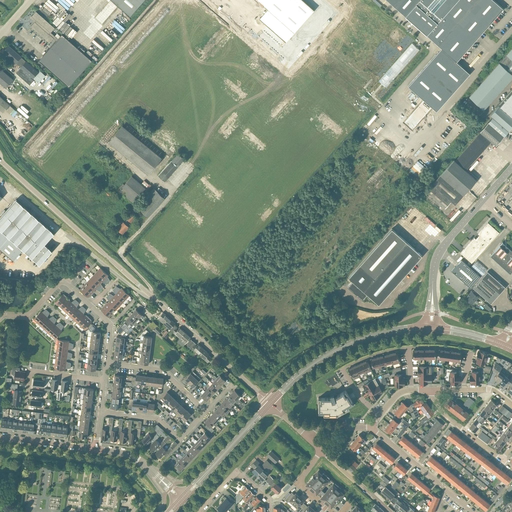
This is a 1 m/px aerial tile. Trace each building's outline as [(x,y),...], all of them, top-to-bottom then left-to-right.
[(143,0),(112,0),(130,15),(143,0)] [(303,0),(256,0),(258,2),(258,1),(267,9),(259,18),(286,42),(314,10),(303,0)] [(386,0),(441,48),(408,86),(436,111),(470,74),(456,62),(503,9),(493,0),(386,0)] [(58,39),(51,32),(55,28),(36,11),(30,18),(34,22),(30,26),(49,43),(53,38),(56,41),(39,60),(69,87),(92,61),(62,34),(58,39)] [(26,61),(21,57),(9,46),(3,52),(16,63),(20,67),(20,68),(16,73),(30,85),(34,80),(30,78),(31,77),(33,78),(39,83),(45,76),(39,70),(38,72),(26,61)] [(484,110),(511,78),(511,48),(506,55),(469,97),(484,110)] [(0,69),(0,82),(6,88),(13,80),(1,69),(0,69)] [(511,90),(500,105),(511,115),(511,90)] [(0,109),(4,112),(5,110),(10,105),(6,102),(3,100),(3,99),(0,96),(0,109)] [(496,145),(509,131),(511,127),(511,117),(498,106),(490,115),(493,117),(480,132),(496,145)] [(458,157),(469,166),(478,156),(480,154),(483,151),(490,142),(480,133),(458,157)] [(466,170),(469,166),(458,157),(455,160),(454,159),(440,175),(463,195),(476,180),(466,170)] [(455,205),(463,195),(440,175),(431,185),(432,186),(450,202),(451,201),(455,205)] [(450,202),(432,186),(427,192),(445,209),(451,203),(450,202)] [(0,216),(0,248),(12,260),(15,257),(22,249),(38,263),(50,250),(43,243),(52,233),(15,199),(0,216)] [(489,244),(499,233),(488,223),(478,234),(481,236),(477,240),(474,238),(460,253),(471,263),(485,248),(489,244)] [(352,281),(347,286),(347,287),(362,300),(363,300),(367,294),(379,304),(422,255),(407,242),(406,242),(392,229),(360,265),(359,265),(348,277),(351,280),(352,281)] [(511,250),(502,242),(490,255),(510,273),(511,271),(511,250)] [(470,288),(480,276),(461,259),(451,271),(470,288)] [(97,271),(108,282),(110,281),(107,276),(108,275),(100,268),(97,271)] [(107,284),(108,282),(97,271),(93,275),(101,282),(102,282),(107,284)] [(491,304),(505,287),(487,271),(473,288),(475,290),(473,292),(476,295),(478,292),(491,304)] [(101,283),(101,282),(93,275),(90,278),(102,289),(103,288),(101,283)] [(100,291),(102,289),(90,278),(87,282),(95,289),(96,289),(100,291)] [(94,290),(95,289),(87,282),(83,286),(92,294),(95,291),(94,290)] [(90,297),(92,294),(83,286),(80,290),(88,297),(89,296),(90,297)] [(114,288),(126,299),(129,295),(122,288),(121,289),(116,286),(114,288)] [(123,302),(126,299),(114,288),(113,290),(116,294),(115,295),(123,302)] [(466,297),(465,298),(472,304),(478,297),(476,295),(473,292),(471,291),(466,297)] [(123,302),(115,295),(114,296),(110,293),(108,295),(119,306),(123,302)] [(59,306),(67,297),(65,295),(64,295),(63,294),(55,302),(59,306)] [(116,309),(119,306),(108,295),(106,297),(109,301),(108,302),(116,309)] [(63,309),(70,301),(69,301),(70,300),(67,297),(59,306),(63,309)] [(66,313),(77,301),(75,299),(71,302),(70,301),(63,309),(66,313)] [(70,316),(77,308),(76,307),(79,303),(77,301),(66,313),(70,316)] [(113,313),(116,309),(108,302),(107,303),(106,302),(104,305),(113,313)] [(109,317),(113,313),(104,305),(101,308),(102,309),(101,310),(109,317)] [(73,319),(84,308),(82,306),(78,309),(77,308),(70,316),(73,319)] [(77,323),(84,315),(83,314),(86,309),(84,308),(73,319),(77,323)] [(37,322),(48,311),(46,309),(42,312),(41,311),(33,319),(37,322)] [(136,309),(132,313),(138,319),(141,316),(143,318),(144,317),(136,309)] [(40,326),(48,318),(47,317),(50,313),(48,311),(37,322),(40,326)] [(164,321),(168,317),(163,312),(159,316),(159,317),(158,318),(162,322),(164,321)] [(128,317),(136,325),(138,324),(135,322),(138,319),(132,313),(128,317)] [(80,326),(89,317),(86,315),(85,315),(84,315),(77,323),(80,326)] [(44,329),(55,317),(53,316),(49,319),(48,318),(40,326),(44,329)] [(47,332),(55,324),(54,324),(57,319),(55,317),(44,329),(47,332)] [(89,317),(80,326),(84,330),(92,322),(91,321),(91,320),(89,317)] [(125,321),(130,327),(133,324),(135,326),(136,325),(128,317),(125,321)] [(168,317),(164,321),(163,323),(170,328),(171,327),(174,324),(175,323),(168,317)] [(121,325),(127,331),(129,333),(130,332),(128,329),(130,327),(125,321),(121,325)] [(151,323),(148,325),(149,326),(153,330),(153,329),(156,326),(157,325),(153,321),(151,323)] [(51,336),(62,324),(60,322),(56,325),(55,324),(47,332),(51,336)] [(62,324),(51,336),(55,339),(62,331),(61,330),(64,326),(62,324)] [(91,336),(100,338),(101,332),(98,332),(98,331),(95,330),(95,326),(93,324),(88,329),(91,331),(91,336)] [(121,325),(117,329),(119,331),(123,335),(125,337),(128,334),(129,333),(127,331),(121,325)] [(175,325),(171,330),(173,332),(174,333),(180,338),(181,336),(181,337),(179,339),(182,341),(185,344),(187,342),(188,343),(186,344),(189,346),(192,349),(195,352),(197,350),(200,353),(200,354),(203,356),(202,357),(204,359),(207,362),(208,361),(211,358),(211,357),(208,355),(209,354),(204,349),(198,344),(196,346),(195,345),(196,344),(193,341),(191,339),(191,340),(189,338),(190,337),(185,332),(179,327),(177,330),(175,329),(177,327),(175,325)] [(479,352),(478,351),(475,359),(477,359),(476,362),(484,365),(485,362),(486,362),(488,357),(486,356),(487,354),(480,351),(479,352)] [(391,354),(394,364),(399,363),(399,361),(398,356),(397,352),(391,354)] [(393,365),(394,364),(391,354),(384,355),(387,364),(392,363),(393,365)] [(381,366),(387,364),(384,355),(377,357),(381,370),(382,369),(381,366)] [(379,370),(381,370),(377,357),(371,359),(373,368),(378,366),(379,370)] [(361,363),(366,375),(367,374),(367,373),(371,370),(367,360),(361,363)] [(365,376),(366,375),(361,363),(355,366),(358,374),(363,372),(365,376)] [(498,382),(504,375),(500,371),(502,368),(495,363),(492,370),(497,374),(494,378),(498,382)] [(360,377),(358,374),(355,366),(348,369),(350,373),(352,377),(353,380),(360,377)] [(24,380),(25,372),(19,371),(20,367),(12,367),(12,368),(11,373),(12,374),(15,375),(14,379),(24,380)] [(419,375),(431,375),(431,367),(418,367),(418,375),(419,375)] [(185,379),(188,382),(189,383),(194,377),(197,375),(196,374),(195,374),(193,371),(191,373),(190,373),(185,379)] [(458,375),(458,372),(450,372),(450,375),(449,375),(449,381),(450,381),(450,383),(458,383),(460,383),(460,375),(458,375)] [(480,375),(479,372),(472,372),(472,375),(470,375),(470,383),(472,383),(480,383),(480,381),(481,381),(481,375),(480,375)] [(194,377),(189,383),(193,387),(199,381),(196,378),(198,376),(197,375),(194,377)] [(213,377),(222,384),(225,380),(219,375),(217,377),(215,375),(213,377)] [(402,378),(402,375),(394,375),(394,378),(393,378),(393,384),(395,384),(395,386),(403,386),(404,386),(404,378),(402,378)] [(431,375),(419,375),(419,384),(427,384),(427,382),(431,382),(431,375)] [(508,384),(511,379),(511,377),(511,376),(510,377),(508,375),(507,377),(504,375),(498,382),(503,386),(506,382),(508,384)] [(218,388),(222,384),(213,377),(212,378),(214,380),(212,383),(218,388)] [(57,400),(59,385),(58,385),(58,380),(52,379),(50,389),(57,390),(56,394),(57,394),(56,400),(57,400)] [(368,392),(378,386),(374,379),(365,384),(363,385),(367,392),(368,392)] [(59,385),(57,400),(59,400),(60,391),(67,391),(68,381),(62,380),(61,385),(59,385)] [(17,388),(18,384),(9,383),(8,387),(14,388),(13,394),(12,395),(11,395),(11,396),(11,397),(11,398),(12,399),(13,399),(12,403),(21,404),(22,391),(16,390),(16,388),(17,388)] [(214,392),(218,388),(212,383),(209,385),(207,383),(206,385),(214,392)] [(210,396),(214,392),(206,385),(205,386),(207,388),(204,391),(210,396)] [(378,386),(368,392),(372,400),(379,396),(379,394),(382,392),(378,386)] [(231,394),(239,402),(240,401),(238,398),(241,396),(234,390),(231,394)] [(207,400),(210,396),(204,391),(202,393),(200,391),(199,393),(200,394),(207,400)] [(354,405),(346,391),(338,395),(336,393),(331,394),(331,398),(330,398),(318,398),(318,415),(337,415),(338,415),(338,414),(354,405)] [(163,404),(171,396),(167,392),(161,398),(164,400),(162,403),(163,404)] [(238,403),(239,402),(231,394),(227,398),(233,404),(236,401),(238,403)] [(169,405),(175,399),(171,396),(163,404),(165,405),(166,404),(168,406),(169,405)] [(230,406),(233,404),(227,398),(223,402),(231,409),(233,408),(230,406)] [(444,405),(447,408),(447,407),(448,406),(448,405),(449,404),(450,403),(451,402),(453,401),(454,401),(449,398),(444,405)] [(171,411),(179,403),(175,399),(169,405),(172,408),(170,410),(171,411)] [(487,404),(493,409),(497,404),(491,399),(487,404)] [(424,412),(430,407),(426,402),(424,403),(422,400),(419,401),(419,400),(418,400),(416,401),(415,402),(416,402),(413,403),(415,407),(419,406),(419,407),(420,406),(424,412)] [(453,413),(459,405),(454,401),(448,409),(453,413)] [(230,411),(231,409),(223,402),(219,406),(227,413),(230,410),(230,411)] [(398,407),(404,411),(408,406),(402,402),(398,407)] [(176,415),(177,413),(183,407),(179,403),(171,411),(172,412),(173,412),(176,415)] [(490,413),(493,409),(487,404),(483,408),(490,413)] [(453,413),(458,416),(463,410),(464,409),(459,405),(453,413)] [(225,416),(227,413),(219,406),(216,410),(224,417),(225,416)] [(179,419),(187,410),(183,407),(177,413),(180,415),(178,418),(179,419)] [(400,417),(404,411),(398,407),(394,412),(400,417)] [(430,407),(424,412),(428,417),(434,412),(430,407)] [(486,418),(490,413),(483,408),(480,413),(486,418)] [(458,416),(463,420),(469,413),(464,409),(463,410),(463,411),(462,413),(461,414),(460,415),(459,415),(458,416)] [(187,410),(179,419),(180,420),(182,417),(185,420),(191,414),(187,410)] [(223,419),(224,417),(216,410),(212,414),(218,420),(219,420),(222,418),(223,419)] [(413,419),(416,418),(419,415),(418,413),(416,411),(410,413),(413,419)] [(482,423),(486,418),(480,413),(476,418),(482,423)] [(216,422),(218,420),(212,414),(208,418),(217,425),(218,424),(216,422)] [(216,426),(217,425),(208,418),(205,422),(207,424),(205,426),(211,432),(214,430),(211,427),(213,425),(216,426)] [(400,421),(403,423),(408,427),(410,424),(402,418),(400,421)] [(433,424),(440,429),(443,425),(437,420),(435,418),(433,420),(435,422),(433,424)] [(478,427),(482,423),(476,418),(472,422),(478,427)] [(121,435),(121,431),(123,419),(119,419),(118,430),(112,430),(110,440),(117,441),(117,435),(121,435)] [(389,424),(394,428),(399,423),(393,419),(389,424)] [(130,437),(131,432),(132,420),(129,420),(127,432),(121,431),(121,435),(120,441),(126,442),(127,437),(130,437)] [(131,432),(130,437),(129,442),(136,443),(136,437),(139,438),(141,421),(138,421),(137,433),(131,432)] [(475,432),(478,427),(472,422),(469,427),(475,432)] [(402,434),(408,427),(403,423),(401,425),(403,427),(399,432),(402,434)] [(390,433),(394,428),(389,424),(385,429),(390,433)] [(436,434),(440,429),(433,424),(430,429),(436,434)] [(153,443),(156,440),(164,431),(161,429),(153,437),(149,433),(142,441),(146,445),(150,441),(153,443)] [(432,438),(436,434),(430,429),(426,433),(432,438)] [(451,440),(456,435),(451,431),(446,437),(449,439),(448,440),(450,442),(451,440)] [(506,441),(510,436),(504,432),(500,436),(506,441)] [(199,435),(207,442),(211,438),(205,433),(202,435),(200,433),(199,435)] [(429,443),(432,438),(426,433),(424,435),(422,434),(420,436),(429,443)] [(356,438),(361,443),(364,439),(359,434),(356,438)] [(160,449),(162,446),(171,437),(168,435),(160,444),(156,440),(153,443),(149,447),(153,451),(157,447),(160,449)] [(203,446),(207,442),(199,435),(197,436),(200,438),(197,441),(203,446)] [(403,445),(408,439),(403,435),(398,441),(403,445)] [(457,444),(461,439),(456,435),(451,440),(457,444)] [(502,446),(506,441),(500,436),(496,441),(502,446)] [(358,447),(361,443),(356,438),(353,442),(358,447)] [(408,449),(413,443),(408,439),(403,445),(408,449)] [(462,448),(466,443),(461,439),(457,444),(462,448)] [(199,450),(203,446),(197,441),(195,443),(192,441),(191,442),(199,450)] [(499,450),(502,446),(496,441),(492,446),(499,450)] [(162,446),(160,449),(155,454),(160,458),(164,454),(166,456),(178,444),(175,442),(167,450),(162,446)] [(196,454),(199,450),(191,442),(190,444),(192,446),(190,449),(196,454)] [(355,450),(358,447),(353,442),(349,446),(353,449),(355,450)] [(377,451),(381,447),(376,443),(372,447),(377,451)] [(413,453),(417,447),(413,443),(408,449),(413,453)] [(467,452),(471,446),(466,443),(462,448),(467,452)] [(472,456),(476,450),(471,446),(467,452),(472,456)] [(382,455),(386,451),(381,447),(377,451),(382,455)] [(417,447),(413,453),(417,457),(422,451),(417,447)] [(196,454),(190,449),(187,451),(185,449),(184,450),(192,458),(196,454)] [(188,462),(192,458),(184,450),(183,451),(185,454),(182,456),(188,462)] [(477,460),(481,454),(476,450),(472,456),(477,460)] [(386,459),(390,454),(386,451),(382,455),(386,459)] [(274,453),(269,458),(275,463),(279,458),(274,453)] [(390,454),(386,459),(391,463),(395,458),(390,454)] [(482,464),(486,458),(481,454),(477,460),(482,464)] [(185,466),(188,462),(182,456),(180,459),(178,457),(176,458),(185,466)] [(431,466),(436,460),(431,456),(426,462),(431,466)] [(181,470),(185,466),(176,458),(175,459),(178,462),(175,464),(179,468),(176,471),(179,473),(181,471),(181,470)] [(256,458),(250,465),(254,468),(252,471),(257,475),(269,462),(267,460),(261,467),(258,464),(260,462),(256,458)] [(487,468),(491,462),(486,458),(482,464),(487,468)] [(351,472),(355,468),(358,465),(353,460),(346,467),(351,472)] [(436,470),(441,464),(436,460),(431,466),(436,470)] [(269,462),(257,475),(262,480),(268,474),(265,471),(271,465),(269,462)] [(398,470),(402,466),(398,462),(394,466),(398,470)] [(492,472),(496,466),(491,462),(487,468),(492,472)] [(441,474),(446,468),(441,464),(436,470),(441,474)] [(402,466),(398,470),(403,474),(407,470),(402,466)] [(497,476),(501,470),(496,466),(492,472),(497,476)] [(446,478),(451,472),(446,468),(441,474),(446,478)] [(502,480),(506,474),(501,470),(497,476),(502,480)] [(451,482),(456,476),(451,472),(446,478),(451,482)] [(321,475),(318,473),(314,477),(313,476),(310,479),(311,480),(307,485),(316,493),(329,478),(323,473),(321,475)] [(412,481),(416,477),(411,473),(406,479),(408,481),(409,479),(412,481)] [(506,474),(502,480),(507,483),(511,478),(506,474)] [(456,486),(461,480),(456,476),(451,482),(456,486)] [(271,485),(275,481),(270,477),(266,481),(271,485)] [(416,485),(420,480),(416,477),(412,481),(414,483),(413,485),(415,486),(416,485)] [(421,489),(425,484),(420,480),(416,485),(421,489)] [(461,490),(465,484),(461,480),(456,486),(461,490)] [(277,493),(281,488),(277,485),(279,483),(277,481),(275,483),(271,487),(277,493)] [(391,486),(392,487),(393,488),(394,489),(399,484),(399,483),(396,481),(391,486)] [(336,503),(339,499),(338,498),(342,494),(339,491),(341,489),(335,483),(322,498),(331,506),(335,502),(336,503)] [(426,493),(428,491),(430,488),(425,484),(421,489),(426,493)] [(466,494),(470,488),(465,484),(461,490),(466,494)] [(239,492),(235,496),(237,498),(236,499),(236,503),(236,504),(239,501),(241,498),(244,496),(249,490),(245,486),(239,492)] [(381,491),(380,492),(390,500),(394,504),(394,505),(397,508),(398,508),(402,511),(405,511),(407,511),(411,508),(409,506),(408,508),(404,505),(405,504),(403,502),(402,502),(402,503),(400,501),(401,500),(399,498),(398,499),(393,497),(394,495),(394,494),(393,493),(385,487),(381,491)] [(471,498),(475,492),(470,488),(466,494),(471,498)] [(244,511),(246,509),(244,507),(246,504),(247,503),(255,495),(250,490),(245,496),(243,499),(245,501),(241,506),(243,508),(242,509),(244,511)] [(292,492),(285,500),(287,502),(288,501),(292,505),(300,497),(295,493),(294,495),(292,492)] [(476,502),(480,496),(475,492),(471,498),(476,502)] [(431,500),(437,503),(439,497),(433,495),(432,498),(431,500)] [(234,501),(229,496),(227,498),(226,498),(217,508),(221,511),(225,511),(233,504),(232,503),(234,501)] [(255,506),(260,500),(256,496),(248,505),(251,507),(253,505),(255,506)] [(480,506),(485,500),(480,496),(476,502),(480,506)] [(300,497),(292,505),(296,509),(296,510),(298,511),(305,504),(303,502),(304,501),(300,497)] [(435,508),(437,503),(431,500),(429,506),(435,508)] [(485,500),(480,506),(485,510),(490,504),(485,500)]
